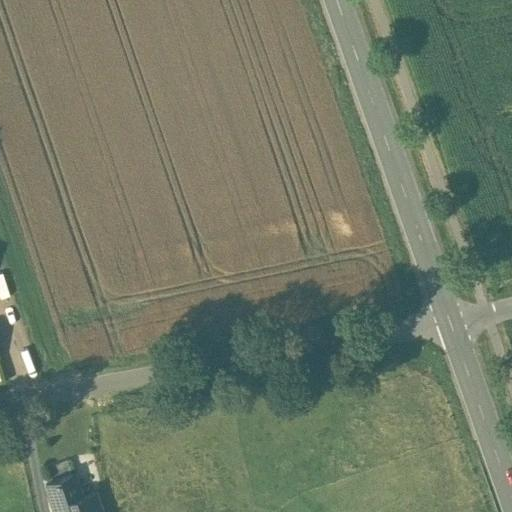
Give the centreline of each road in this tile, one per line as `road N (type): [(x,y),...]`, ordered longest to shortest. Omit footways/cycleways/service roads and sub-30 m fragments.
road 1 (unclassified): [(453,320),(0,400)]
road 2 (secondary): [(339,0),(453,320)]
road 3 (secondary): [(453,320),(511,487)]
